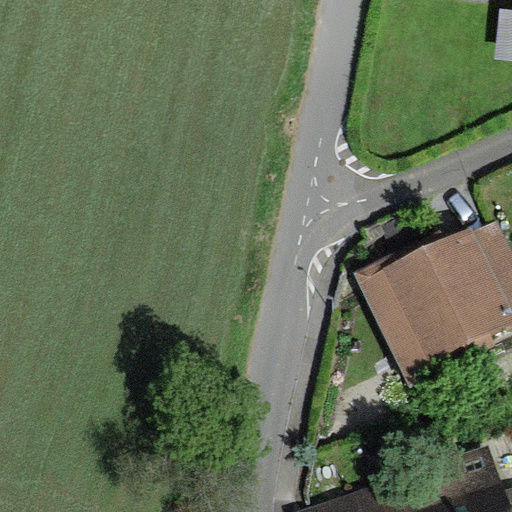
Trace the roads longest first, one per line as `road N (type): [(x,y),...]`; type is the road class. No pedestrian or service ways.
road 1 (residential): [(259,511),(309,205)]
road 2 (residential): [(511,141),(370,195),(309,205)]
road 3 (residential): [(309,205),(347,0)]
